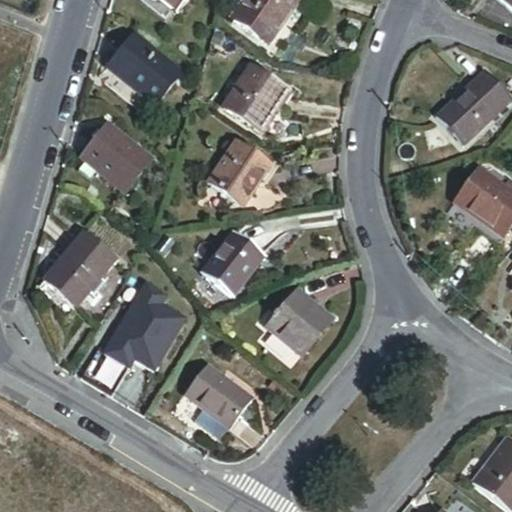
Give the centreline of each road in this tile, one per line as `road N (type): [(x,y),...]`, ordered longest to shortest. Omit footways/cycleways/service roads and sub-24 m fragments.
road 1 (residential): [(407,15),(370,99),(362,173),(374,236),(401,306)]
road 2 (residential): [(0,273),(83,0)]
road 3 (residential): [(0,358),(238,509)]
road 4 (residential): [(401,306),(238,509)]
road 5 (residential): [(379,511),(491,374)]
